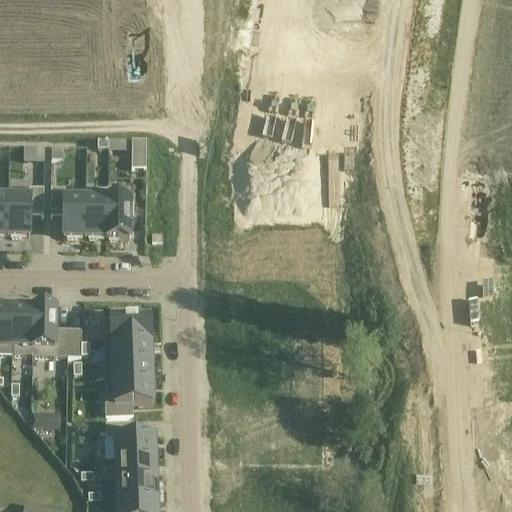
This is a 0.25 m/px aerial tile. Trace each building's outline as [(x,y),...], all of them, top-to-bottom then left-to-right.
[(97,144),(97,152),(108,153),(108,144),(97,144)] [(131,144),(131,173),(146,174),(146,145),(131,144)] [(8,201),(7,240),(11,240),(11,242),(19,242),(19,240),(30,240),(30,220),(43,220),(44,192),(29,192),(29,202),(8,201)] [(50,192),(50,220),(63,221),(62,240),(67,241),(67,243),(75,243),(75,241),(85,241),(86,203),(85,203),(65,202),(65,193),(50,192)] [(107,241),(106,241),(106,242),(107,242),(109,243),(109,245),(118,245),(118,243),(129,243),(129,219),(133,219),(133,207),(130,207),(130,193),(107,192),(107,193),(108,193),(107,241)] [(85,193),(85,203),(86,203),(85,241),(89,241),(89,243),(97,243),(97,241),(106,241),(107,241),(108,193),(107,193),(85,193)] [(0,239),(7,240),(8,201),(0,201),(0,239)] [(12,312),(0,311),(0,359),(11,360),(12,312)] [(68,362),(68,334),(55,334),(55,312),(32,311),(32,312),(31,360),(31,361),(68,362)] [(12,312),(11,360),(31,360),(32,312),(12,312)] [(114,323),(102,324),(103,347),(104,347),(150,345),(151,345),(150,322),(126,323),(126,319),(114,320),(114,323)] [(150,345),(104,347),(105,368),(151,366),(150,345)] [(151,366),(105,368),(106,388),(151,387),(151,366)] [(81,367),(73,368),(73,380),(81,379),(81,367)] [(107,408),(104,408),(105,423),(133,421),(132,409),(152,408),(151,387),(106,388),(107,408)] [(11,391),(11,401),(19,401),(19,389),(11,389),(11,391)] [(33,419),(33,432),(57,431),(57,418),(33,419)] [(133,428),(105,429),(106,443),(115,443),(116,464),(154,462),(153,440),(134,441),(133,428)] [(91,442),(91,459),(101,459),(101,442),(91,442)] [(154,462),(116,464),(117,484),(155,483),(154,462)] [(92,477),(80,478),(81,486),(93,485),(92,477)] [(155,483),(117,484),(118,505),(156,503),(155,483)] [(100,497),(88,498),(88,506),(100,505),(100,497)] [(118,511),(156,511),(156,503),(118,505),(118,511)]
